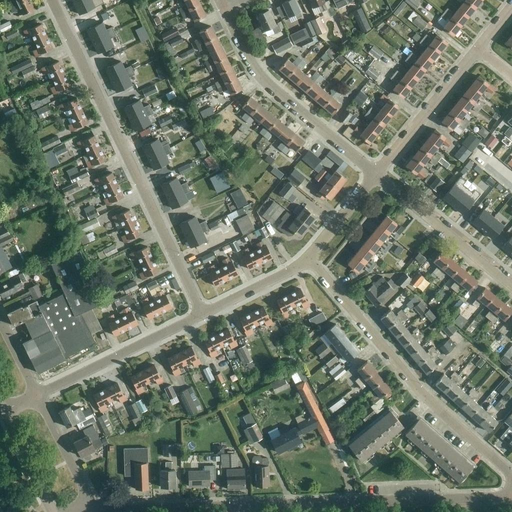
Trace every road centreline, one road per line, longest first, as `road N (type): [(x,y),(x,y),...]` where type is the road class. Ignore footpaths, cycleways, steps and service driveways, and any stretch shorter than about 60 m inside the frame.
road 1 (unclassified): [(86,511),(511,496)]
road 2 (residential): [(202,314),(51,0)]
road 3 (residential): [(511,475),(412,384),(307,257)]
road 4 (residential): [(375,174),(263,81),(223,6)]
road 5 (residential): [(37,395),(202,314)]
road 6 (residential): [(511,288),(375,174)]
road 7 (residential): [(375,174),(478,48)]
road 8 (residential): [(86,511),(37,395)]
road 9 (residential): [(202,314),(307,257)]
